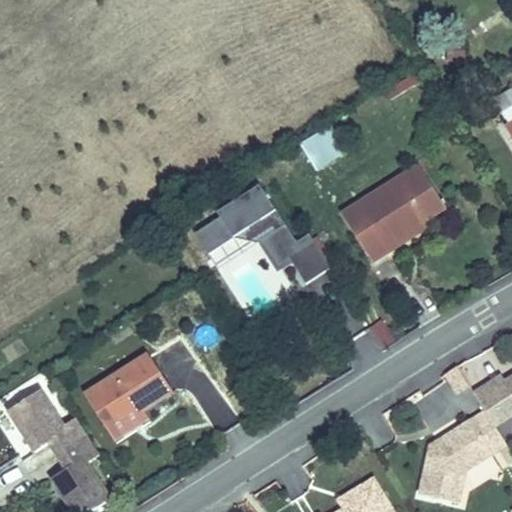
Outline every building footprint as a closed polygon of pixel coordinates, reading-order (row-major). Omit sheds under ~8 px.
[(448,45),(448,60),(463,60),(463,45),(448,45)] [(391,100),(421,81),(416,73),(386,92),(391,100)] [(348,152),(332,126),(301,146),(318,171),(348,152)] [(390,251),(387,246),(424,222),(446,208),(419,166),(342,216),(373,263),(390,251)] [(297,243),(261,187),(218,214),(221,219),(196,235),(209,256),(235,240),(258,245),(263,241),(280,267),(290,260),(307,285),(332,269),(310,235),(297,243)] [(427,228),(424,222),(387,246),(390,251),(427,228)] [(386,323),(373,328),(380,350),(394,344),(386,323)] [(139,403),(144,411),(173,393),(149,355),(86,396),(104,425),(139,403)] [(457,367),(448,374),(459,389),(467,383),(457,367)] [(511,381),(506,385),(502,378),(475,395),(486,412),(493,423),(511,410),(511,381)] [(41,391),(9,412),(36,453),(50,444),(58,457),(89,438),(80,425),(68,433),(41,391)] [(139,403),(104,425),(115,442),(150,420),(144,411),(139,403)] [(493,423),(486,412),(447,437),(450,441),(443,445),(441,441),(431,447),(420,495),(459,504),(466,472),(507,445),(493,423)] [(52,479),(73,511),(91,511),(111,500),(84,458),(97,450),(89,438),(58,457),(66,470),(52,479)] [(393,511),(374,480),(357,490),(363,498),(345,509),(340,511),(393,511)] [(357,490),(339,501),(345,509),(363,498),(357,490)]
